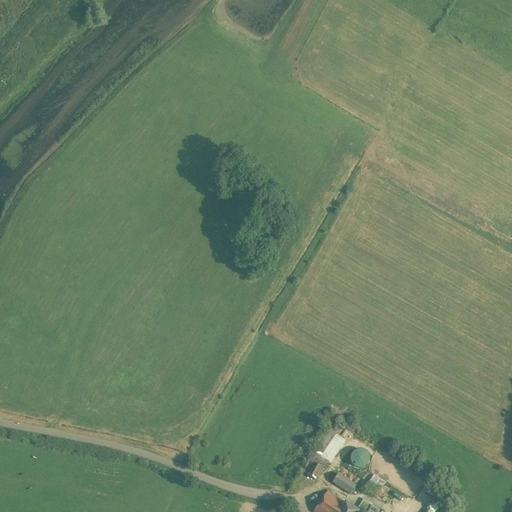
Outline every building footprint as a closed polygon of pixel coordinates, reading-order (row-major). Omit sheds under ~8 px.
[(328,430),(313,453),(330,464),(345,442),(328,430)] [(365,468),(368,450),(353,448),(351,466),(365,468)] [(312,463),(305,474),(313,479),(320,468),(312,463)] [(332,483),(349,495),(356,485),(338,474),(332,483)] [(370,482),(365,490),(375,496),(379,488),(370,482)] [(328,491),(313,511),(357,511),(358,511),(328,491)]
